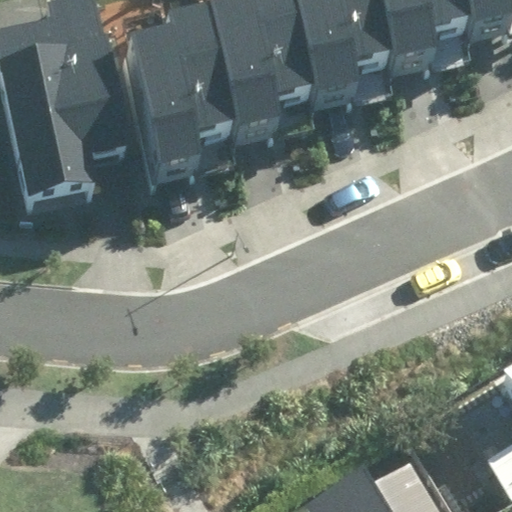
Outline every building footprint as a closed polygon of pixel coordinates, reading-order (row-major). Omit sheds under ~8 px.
[(0,64),(32,206),(100,191),(94,161),(132,153),(97,0),(67,0),(51,4),(54,16),(0,27),(0,64)] [(283,0),(240,0),(239,0),(242,14),(203,22),(205,28),(231,144),(233,151),(275,141),(271,123),(288,119),(287,114),(309,109),(283,0)] [(368,0),(283,0),(309,109),(310,115),(354,105),(350,88),(366,84),(365,80),(386,75),(368,0)] [(458,0),(368,0),(386,75),(388,84),(433,74),(429,53),(444,50),(443,45),(467,39),(458,0)] [(511,0),(458,0),(467,39),(469,46),(510,37),(505,13),(511,11),(511,0)] [(166,48),(124,57),(154,188),(196,179),(191,159),(208,156),(206,150),(231,144),(205,28),(163,37),(166,48)] [(511,440),(477,461),(502,503),(511,497),(511,376),(499,384),(511,405),(511,440)] [(435,511),(415,476),(372,501),(363,485),(315,511),(435,511)]
